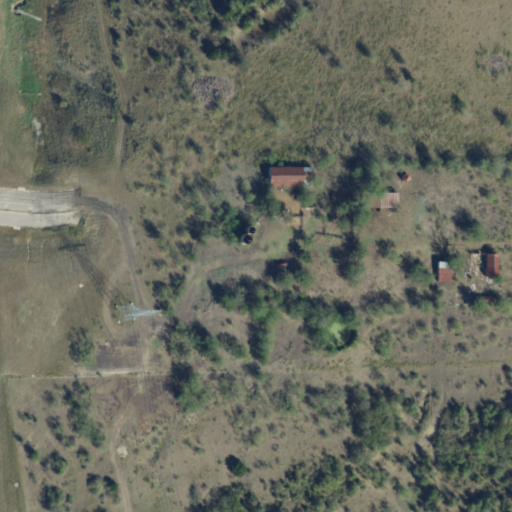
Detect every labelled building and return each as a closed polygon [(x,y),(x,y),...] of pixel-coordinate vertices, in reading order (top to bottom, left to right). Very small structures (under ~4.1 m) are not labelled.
[(265,166),(308,167),(308,190),(265,189),(265,166)] [(359,192),(395,193),(395,208),(359,208),(359,192)] [(266,209),(266,217),(258,216),(258,209),(266,209)] [(448,225),(458,226),(458,236),(448,235),(448,225)] [(468,254),(495,255),(494,277),(467,276),(468,254)] [(434,262),(452,262),(452,282),(434,282),(434,262)] [(473,296),(494,297),(494,304),(472,303),(473,296)] [(272,302),(272,309),(260,310),(260,302),(272,302)]
